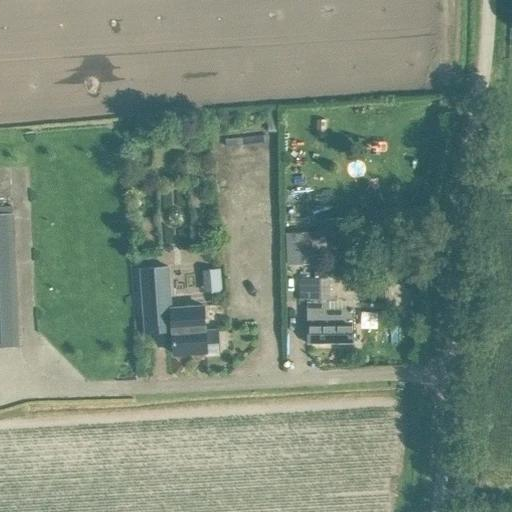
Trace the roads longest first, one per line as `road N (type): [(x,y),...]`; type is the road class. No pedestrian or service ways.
road 1 (unclassified): [(451,372),(454,246),(489,0)]
road 2 (residential): [(134,388),(451,372)]
road 3 (unclassified): [(440,511),(451,372)]
